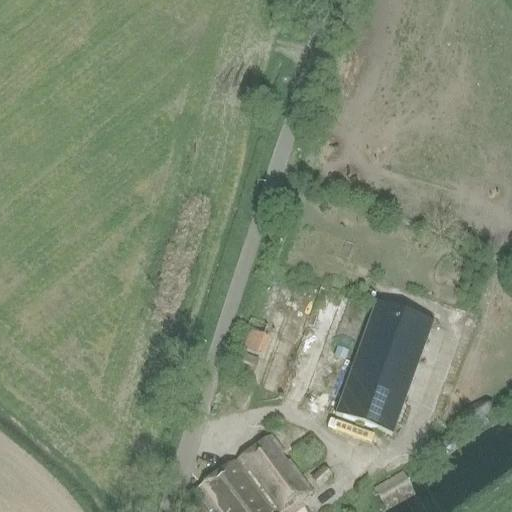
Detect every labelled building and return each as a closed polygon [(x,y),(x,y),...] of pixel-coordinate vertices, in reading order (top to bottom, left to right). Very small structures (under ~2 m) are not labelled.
[(368,283),(372,266),(326,254),(322,271),(368,283)] [(376,301),(336,418),(392,437),(433,322),(376,301)] [(337,349),(334,358),(345,362),(348,353),(337,349)] [(239,355),(233,372),(254,379),(259,362),(239,355)] [(294,511),(315,497),(272,439),(193,497),(203,511),(294,511)] [(323,469),(310,481),(319,491),(332,479),(323,469)] [(375,493),(385,511),(398,511),(417,502),(404,478),(375,493)]
